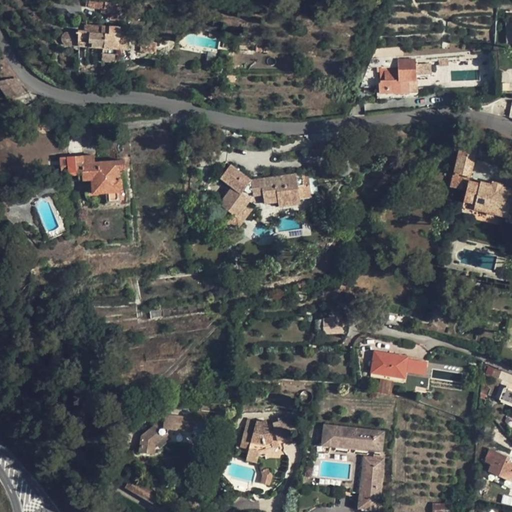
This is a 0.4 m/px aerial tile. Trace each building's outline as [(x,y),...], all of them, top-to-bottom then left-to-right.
[(120,0),(90,0),(90,3),(95,3),(94,7),(101,9),(104,9),(104,13),(111,14),(110,20),(118,21),(121,0),(120,0)] [(104,47),(104,61),(116,62),(118,50),(129,51),(130,31),(121,30),(121,27),(88,24),(87,31),(78,30),(78,34),(70,33),(67,33),(64,34),(63,36),(63,38),(63,41),(64,43),(66,44),(78,45),(78,46),(104,47)] [(141,51),(156,52),(157,43),(142,42),(141,51)] [(256,45),(256,52),(272,53),(272,46),(256,45)] [(381,81),(381,84),(379,84),(379,93),(394,92),(394,94),(409,93),(409,86),(416,85),(415,59),(398,60),(398,71),(385,72),(385,81),(381,81)] [(15,78),(0,80),(0,87),(7,97),(25,92),(15,78)] [(79,114),(80,128),(90,127),(89,113),(79,114)] [(21,133),(49,133),(49,124),(21,124),(21,133)] [(264,135),(252,133),(250,145),(262,147),(264,135)] [(225,136),(194,140),(195,155),(226,151),(225,136)] [(511,212),(511,197),(511,196),(511,189),(501,187),(502,185),(493,183),(492,185),(480,182),(479,184),(468,182),(477,147),(462,144),(451,185),(466,189),(463,200),(475,203),(474,208),(507,216),(508,211),(511,212)] [(94,162),(93,156),(60,158),(61,175),(83,174),(84,180),(92,179),(92,194),(106,193),(121,192),(119,169),(124,169),(124,160),(94,162)] [(255,204),(264,202),(264,203),(278,201),(278,206),(300,203),(300,198),(312,196),(312,194),(309,178),(308,172),(251,180),(230,165),(220,178),(233,187),(219,205),(227,210),(220,218),(221,224),(232,223),(249,200),(255,204)] [(315,177),(309,178),(312,194),(318,193),(315,177)] [(122,203),(121,192),(106,193),(106,204),(122,203)] [(255,204),(249,200),(232,223),(238,228),(255,204)] [(475,203),(463,200),(461,210),(473,213),(474,208),(475,203)] [(465,240),(499,248),(502,237),(468,229),(465,240)] [(371,303),(364,314),(377,321),(382,307),(371,303)] [(323,318),(323,333),(328,333),(343,332),(342,316),(328,317),(328,318),(323,318)] [(404,377),(405,371),(407,359),(407,357),(375,352),(371,372),(404,377)] [(418,361),(407,359),(405,371),(416,373),(418,361)] [(418,361),(416,373),(424,374),(426,362),(418,361)] [(404,377),(371,372),(371,377),(403,382),(404,377)] [(481,384),(480,397),(490,398),(492,385),(481,384)] [(511,390),(504,387),(499,399),(511,404),(511,390)] [(142,436),(140,450),(154,452),(155,443),(168,434),(162,433),(163,427),(168,428),(191,431),(193,418),(156,414),(154,427),(142,436)] [(119,416),(115,431),(128,434),(132,419),(119,416)] [(248,419),(241,446),(250,448),(259,451),(279,445),(278,440),(292,437),(286,416),(279,418),(279,420),(272,423),(273,425),(267,426),(265,421),(260,422),(248,419)] [(322,445),(374,450),(381,451),(383,432),(324,425),(322,445)] [(259,451),(250,448),(247,459),(256,461),(259,451)] [(511,478),(511,462),(508,461),(510,458),(490,449),(486,458),(485,461),(491,464),(488,470),(511,481),(511,478)] [(373,457),(384,459),(385,451),(381,451),(374,450),(373,457)] [(379,510),(380,501),(384,459),(373,457),(364,457),(358,508),(379,510)] [(259,463),(261,471),(268,469),(266,461),(259,463)] [(270,471),(268,471),(268,469),(261,471),(263,475),(261,483),(270,485),(272,475),(270,471)] [(125,487),(156,504),(157,493),(144,488),(141,486),(130,477),(125,487)]
